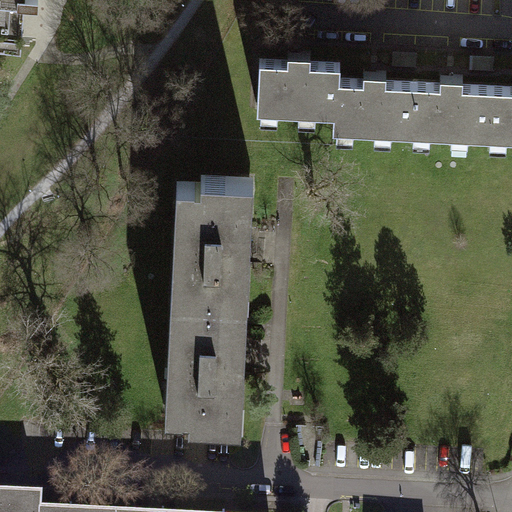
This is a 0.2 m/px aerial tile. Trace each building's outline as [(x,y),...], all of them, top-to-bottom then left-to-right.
[(0,0),(0,42),(21,44),(24,0),(0,0)] [(336,111),(338,77),(340,77),(341,62),(311,60),(311,51),(288,50),(288,59),(260,58),(258,107),(334,111),(336,111)] [(418,51),(393,50),(392,64),(417,66),(418,51)] [(495,55),(470,54),(469,69),(494,70),(495,55)] [(412,131),(414,81),(387,79),(387,70),(364,69),(364,78),(340,77),(338,77),(336,111),(334,111),(334,127),(412,131)] [(440,82),(414,81),(412,131),(488,135),(491,85),(463,83),(464,74),(441,73),(440,82)] [(511,85),(491,85),(488,135),(511,135),(511,85)] [(178,296),(241,299),(242,282),(249,283),(250,262),(243,262),(245,225),(251,225),(252,206),(246,206),(247,177),(254,178),(254,176),(201,173),(201,181),(196,181),(196,180),(183,179),(178,296)] [(241,299),(178,296),(172,412),(184,413),(184,411),(189,411),(189,420),(242,423),(242,420),(235,420),(236,392),(243,393),(244,373),(238,372),(239,335),(246,336),(247,316),(240,316),(241,299)] [(0,511),(42,511),(43,504),(0,501),(0,511)]
